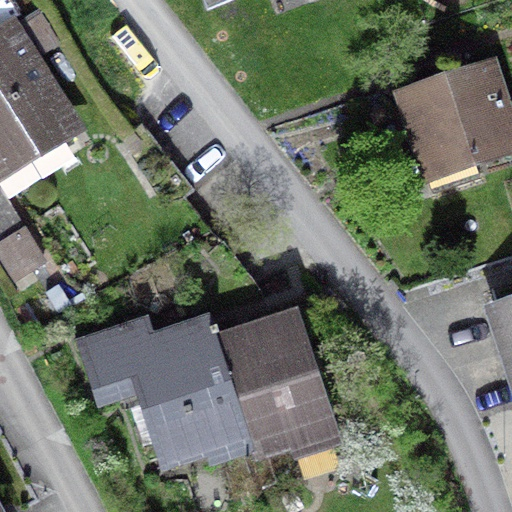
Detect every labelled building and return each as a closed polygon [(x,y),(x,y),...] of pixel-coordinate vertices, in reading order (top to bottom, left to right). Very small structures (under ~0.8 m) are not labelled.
[(0,173),(71,130),(61,115),(55,119),(36,88),(46,82),(10,26),(0,32),(0,173)] [(511,129),(509,120),(491,65),(400,96),(432,194),(480,178),(471,152),(511,138),(511,129)] [(0,260),(14,283),(42,266),(0,197),(0,260)] [(511,307),(495,313),(511,363),(511,307)] [(219,336),(213,316),(205,319),(208,328),(211,338),(215,348),(242,434),(248,451),(326,425),(289,313),(219,336)] [(137,377),(164,459),(242,434),(215,348),(211,338),(208,328),(205,319),(148,338),(142,320),(83,340),(100,389),(137,377)]
